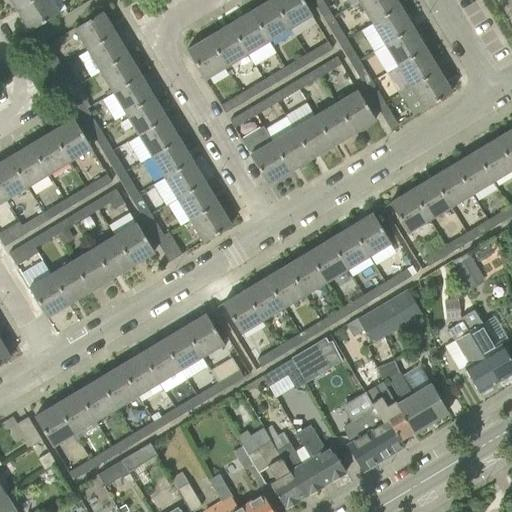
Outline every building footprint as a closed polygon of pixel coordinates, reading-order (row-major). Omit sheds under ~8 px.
[(29,31),(59,13),(51,0),(28,0),(15,8),(29,31)] [(273,0),(269,0),(251,11),(269,41),(290,28),(273,0)] [(317,24),(312,14),(303,0),(273,0),(290,28),(295,37),(317,24)] [(314,0),(313,1),(326,23),(334,18),(322,0),(314,0)] [(396,0),(363,0),(359,2),(372,24),(400,7),(396,0)] [(400,7),(372,24),(385,45),(413,28),(400,7)] [(102,11),(75,28),(88,49),(115,33),(102,11)] [(230,24),(248,53),(269,41),(251,11),(230,24)] [(339,44),(346,39),(334,18),(326,23),(339,44)] [(226,66),(248,53),(230,24),(208,37),(226,66)] [(385,45),(398,66),(426,49),(413,28),(385,45)] [(100,71),(128,54),(115,33),(88,49),(100,71)] [(208,37),(187,50),(205,79),(226,66),(208,37)] [(359,60),(346,39),(339,44),(352,65),(359,60)] [(328,41),(306,54),(311,62),(333,49),(328,41)] [(49,44),(41,49),(54,70),(61,65),(49,44)] [(426,49),(398,66),(375,80),(379,87),(391,80),(399,94),(411,88),(411,87),(439,71),(426,49)] [(128,54),(100,71),(113,92),(141,75),(128,54)] [(289,75),(311,62),(306,54),(285,67),(289,75)] [(337,56),(316,69),(321,77),(342,64),(337,56)] [(365,86),(372,82),(359,60),(352,65),(365,86)] [(61,65),(54,70),(67,91),(74,87),(61,65)] [(263,80),(268,88),(289,75),(285,67),(263,80)] [(299,90),(321,77),(316,69),(294,82),(299,90)] [(411,88),(424,109),(452,92),(439,71),(411,87),(411,88)] [(113,92),(126,113),(154,97),(141,75),(113,92)] [(246,100),(268,88),(263,80),(242,93),(246,100)] [(299,90),(294,82),(273,95),(277,103),(299,90)] [(385,103),(372,82),(365,86),(377,108),(385,103)] [(74,87),(67,91),(79,112),(87,107),(90,106),(87,100),(89,99),(79,84),(75,87),(74,87)] [(375,120),(357,90),(336,103),(354,133),(375,120)] [(221,105),(225,113),(246,100),(242,93),(221,105)] [(251,108),(256,115),(257,114),(260,121),(274,113),(270,107),(277,103),(273,95),(251,108)] [(126,113),(139,135),(167,118),(154,97),(126,113)] [(354,133),(336,103),(314,116),(332,146),(354,133)] [(390,129),(398,124),(385,103),(377,108),(390,129)] [(79,112),(92,134),(100,129),(87,107),(79,112)] [(234,128),(256,115),(251,108),(230,120),(234,128)] [(311,158),(293,129),(286,116),(265,129),(289,171),(311,158)] [(332,146),(314,116),(293,129),(311,158),(332,146)] [(91,148),(73,118),(52,131),(70,161),(91,148)] [(139,135),(152,156),(180,140),(167,118),(139,135)] [(241,139),(268,184),(289,171),(265,129),(263,126),(241,139)] [(511,128),(497,138),(511,163),(511,128)] [(100,129),(92,134),(105,155),(113,150),(100,129)] [(48,173),(70,161),(52,131),(31,144),(48,173)] [(511,163),(497,138),(489,143),(476,151),(493,180),(511,168),(511,163)] [(152,156),(165,178),(192,161),(180,140),(152,156)] [(31,144),(9,157),(26,186),(48,173),(31,144)] [(113,150),(105,155),(118,177),(126,172),(113,150)] [(493,180),(476,151),(454,164),(472,193),(493,180)] [(0,162),(0,190),(5,200),(14,213),(35,201),(26,186),(9,157),(0,162)] [(165,178),(178,199),(205,182),(192,161),(165,178)] [(454,164),(447,168),(433,176),(451,206),(472,193),(454,164)] [(118,177),(131,198),(139,193),(126,172),(118,177)] [(86,187),(90,195),(111,182),(106,175),(86,187)] [(430,219),(451,206),(433,176),(412,189),(430,219)] [(178,199),(191,220),(218,204),(205,182),(178,199)] [(86,187),(64,200),(69,208),(90,195),(86,187)] [(114,210),(124,204),(115,188),(94,201),(99,209),(110,202),(114,210)] [(430,219),(412,189),(390,203),(408,232),(430,219)] [(131,198),(144,219),(152,214),(139,193),(131,198)] [(69,208),(64,200),(43,213),(47,220),(69,208)] [(73,214),(78,222),(99,209),(94,201),(73,214)] [(191,220),(204,242),(231,225),(218,204),(191,220)] [(511,215),(511,211),(509,207),(488,220),(493,227),(511,215)] [(43,213),(22,226),(27,233),(47,220),(43,213)] [(390,242),(372,213),(351,226),(369,255),(390,242)] [(51,227),(56,235),(57,235),(64,246),(74,239),(68,228),(78,222),(73,214),(51,227)] [(152,214),(144,219),(156,240),(165,235),(152,214)] [(467,233),(471,240),(493,227),(488,220),(467,233)] [(20,221),(0,233),(0,238),(4,246),(27,233),(22,226),(20,221)] [(133,265),(154,252),(136,222),(115,235),(133,265)] [(347,268),(369,255),(351,226),(330,239),(347,268)] [(36,248),(56,235),(51,227),(31,240),(36,248)] [(169,262),(182,254),(169,233),(165,235),(156,240),(169,262)] [(446,245),(450,253),(471,240),(467,233),(446,245)] [(133,265),(115,235),(93,248),(111,278),(133,265)] [(326,281),(347,268),(330,239),(308,252),(326,281)] [(9,253),(13,261),(16,266),(39,253),(36,248),(31,240),(9,253)] [(433,263),(450,253),(446,245),(429,255),(433,263)] [(111,278),(93,248),(72,261),(90,291),(111,278)] [(305,294),(326,281),(308,252),(287,265),(305,294)] [(405,256),(401,258),(405,266),(410,263),(405,256)] [(471,256),(455,265),(468,288),(484,278),(471,256)] [(29,287),(47,317),(68,304),(50,274),(42,260),(21,273),(29,287)] [(90,291),(72,261),(50,274),(68,304),(90,291)] [(283,307),(305,294),(287,265),(266,277),(283,307)] [(406,269),(385,282),(390,290),(411,277),(417,273),(413,266),(407,270),(406,269)] [(244,290),(262,320),(283,307),(266,277),(244,290)] [(385,282),(363,295),(368,303),(390,290),(385,282)] [(357,319),(364,331),(371,344),(385,337),(422,315),(408,289),(357,319)] [(244,290),(223,303),(241,333),(262,320),(244,290)] [(363,295),(342,308),(347,315),(368,303),(363,295)] [(460,320),(460,318),(458,299),(450,300),(444,301),(447,321),(460,320)] [(326,328),(347,315),(342,308),(340,309),(338,305),(319,317),(321,320),(326,328)] [(498,381),(511,373),(511,361),(501,343),(497,346),(474,310),(460,318),(462,321),(498,381)] [(224,344),(206,313),(184,326),(203,356),(224,344)] [(364,331),(357,319),(357,318),(346,325),(353,336),(362,332),(364,331)] [(299,333),(304,341),(326,328),(321,320),(299,333)] [(498,381),(462,321),(446,330),(468,362),(463,366),(479,393),(498,381)] [(163,339),(181,369),(203,356),(184,326),(163,339)] [(299,333),(278,347),(283,354),(304,341),(299,333)] [(326,338),(291,359),(305,383),(342,361),(332,341),(329,343),(326,338)] [(142,352),(160,382),(181,369),(163,339),(142,352)] [(0,364),(11,358),(0,340),(0,364)] [(262,367),(283,354),(278,347),(257,359),(262,367)] [(121,365),(139,395),(160,382),(142,352),(121,365)] [(295,388),(305,383),(291,359),(264,376),(269,385),(287,375),(295,388)] [(99,378),(117,408),(139,395),(121,365),(99,378)] [(219,383),(223,390),(244,378),(240,370),(219,383)] [(402,375),(400,372),(383,382),(365,393),(374,408),(383,424),(389,421),(401,440),(413,432),(448,412),(430,382),(414,392),(402,375)] [(78,390),(96,420),(117,408),(99,378),(78,390)] [(216,384),(203,392),(197,395),(202,403),(223,390),(219,383),(216,384)] [(57,403),(75,433),(96,420),(78,390),(57,403)] [(202,403),(197,395),(176,408),(180,416),(202,403)] [(57,403),(35,417),(53,446),(75,433),(57,403)] [(180,416),(176,408),(154,421),(159,429),(180,416)] [(384,459),(405,446),(401,440),(389,421),(383,424),(374,408),(359,417),(384,459)] [(28,417),(27,417),(17,424),(31,447),(42,440),(28,417)] [(346,444),(363,471),(384,459),(359,417),(344,427),(349,442),(346,444)] [(159,429),(154,421),(133,434),(138,441),(159,429)] [(271,441),(305,497),(322,486),(306,459),(301,462),(284,433),(279,437),(272,425),(265,430),(271,441)] [(306,459),(322,486),(346,472),(331,447),(326,450),(311,425),(297,433),(311,457),(306,459)] [(271,483),(286,508),(305,497),(271,441),(265,430),(264,430),(263,428),(250,436),(247,430),(237,437),(242,446),(258,472),(259,472),(268,466),(276,480),(271,483)] [(138,441),(133,434),(112,446),(117,454),(138,441)] [(117,454),(112,446),(91,459),(95,467),(117,454)] [(258,472),(242,446),(234,451),(256,489),(266,483),(259,472),(258,472)] [(128,472),(142,465),(135,453),(121,460),(128,472)] [(49,454),(38,460),(44,470),(55,463),(49,454)] [(95,467),(91,459),(68,473),(73,480),(95,467)] [(105,487),(128,472),(121,460),(98,475),(105,487)] [(191,511),(202,505),(182,472),(171,478),(177,490),(179,489),(191,511)] [(210,480),(215,490),(221,498),(220,499),(227,511),(273,511),(262,494),(238,508),(231,497),(232,496),(219,474),(210,480)] [(38,511),(38,510),(34,511),(16,511),(5,494),(0,497),(0,511),(38,511)] [(227,511),(220,499),(217,501),(219,504),(205,511),(227,511)]
